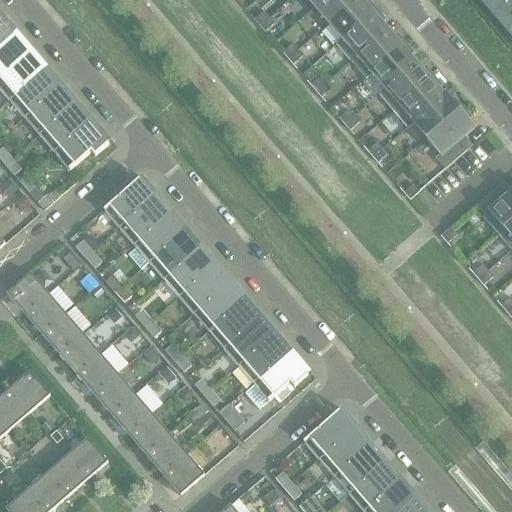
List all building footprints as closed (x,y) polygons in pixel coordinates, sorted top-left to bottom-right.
[(307,0),(314,8),(324,0),(307,0)] [(328,25),(357,0),(324,0),(314,8),(328,25)] [(336,47),(376,12),(369,3),(365,6),(359,0),(357,0),(328,25),(342,40),(335,46),(336,47)] [(511,0),(478,0),(511,39),(511,0)] [(350,63),(387,32),(381,24),(384,21),(376,12),(336,47),(350,63)] [(255,20),(254,21),(260,27),(269,19),(264,13),(255,21),(255,20)] [(0,50),(18,35),(18,34),(14,37),(1,21),(4,18),(3,18),(0,20),(0,50)] [(269,19),(260,27),(265,34),(266,33),(265,33),(275,25),(269,19)] [(365,80),(405,45),(397,36),(394,39),(387,32),(350,63),(365,80)] [(0,50),(0,80),(29,54),(16,38),(19,35),(18,35),(0,50)] [(379,96),(416,65),(409,57),(413,54),(405,45),(365,80),(366,81),(372,75),(384,90),(378,95),(379,96)] [(283,53),(282,54),(288,60),(297,52),(292,46),(283,54),(283,53)] [(0,91),(9,102),(48,69),(47,69),(44,71),(30,55),(33,53),(32,51),(0,80),(0,91)] [(297,52),(288,60),(291,64),(293,66),(294,66),(303,58),(297,52)] [(393,113),(433,78),(425,69),(422,72),(416,65),(379,96),(393,113)] [(24,120),(63,87),(62,86),(59,89),(45,73),(48,70),(48,69),(9,102),(24,120)] [(311,86),(310,87),(316,93),(326,85),(320,78),(311,86)] [(407,129),(445,96),(444,95),(443,96),(437,90),(441,87),(433,78),(393,113),(407,129)] [(326,85),(316,93),(322,99),(322,98),(331,91),(326,85)] [(24,120),(39,137),(74,106),(60,90),(63,87),(24,120)] [(427,141),(462,110),(455,101),(451,104),(445,96),(407,129),(408,130),(413,125),(427,141)] [(39,137),(54,154),(89,123),(75,107),(78,105),(77,103),(74,106),(39,137)] [(460,142),(474,130),(467,122),(470,119),(462,110),(427,141),(440,156),(436,160),(445,171),(472,148),(471,148),(468,151),(460,142)] [(340,119),(339,119),(345,126),(354,118),(349,111),(340,119)] [(354,118),(345,126),(350,132),(351,132),(351,131),(360,124),(354,118)] [(95,158),(109,146),(105,142),(108,139),(107,138),(104,140),(90,124),(93,122),(92,121),(54,154),(70,172),(91,154),(95,158)] [(368,152),(367,152),(373,158),(382,150),(377,144),(368,152)] [(12,161),(3,150),(0,152),(0,161),(5,167),(12,161)] [(382,150),(373,158),(378,165),(379,164),(388,156),(382,150)] [(21,171),(12,161),(5,167),(14,178),(21,171)] [(36,189),(27,178),(19,184),(29,195),(36,189)] [(104,212),(119,230),(154,199),(140,183),(143,180),(142,179),(104,212)] [(20,193),(9,181),(0,188),(0,190),(10,202),(20,193)] [(497,236),(511,222),(511,192),(508,197),(500,188),(503,185),(477,207),(485,217),(483,219),(497,236)] [(410,201),(420,193),(413,186),(404,194),(404,193),(403,194),(410,201)] [(31,207),(22,196),(13,204),(22,215),(31,207)] [(119,230),(134,247),(169,216),(155,200),(158,198),(157,196),(119,230)] [(44,212),(53,205),(47,197),(38,205),(44,212)] [(141,272),(149,264),(184,233),(170,217),(173,215),(172,214),(169,216),(134,247),(137,251),(129,258),(141,272)] [(511,252),(511,251),(511,222),(497,236),(511,252)] [(448,245),(457,237),(457,236),(451,230),(441,238),(448,245)] [(149,264),(164,282),(199,251),(185,235),(188,232),(187,231),(184,233),(149,264)] [(92,253),(83,243),(75,249),(85,260),(92,253)] [(164,282),(179,299),(214,268),(200,252),(203,249),(202,248),(199,251),(164,282)] [(101,264),(92,253),(85,260),(94,271),(101,264)] [(80,268),(69,255),(63,261),(74,273),(80,268)] [(179,299),(194,316),(228,285),(215,269),(218,267),(217,265),(179,299)] [(473,274),(472,274),(478,281),(488,272),(482,266),(473,274)] [(488,272),(478,281),(484,287),(484,286),(493,278),(488,272)] [(24,316),(48,295),(31,275),(7,296),(24,316)] [(90,277),(81,284),(89,293),(97,286),(90,277)] [(122,288),(112,277),(105,284),(114,294),(122,288)] [(194,316),(208,333),(243,302),(230,286),(233,284),(231,283),(194,316)] [(131,299),(122,288),(114,294),(124,305),(131,299)] [(41,336),(65,315),(48,295),(24,316),(41,336)] [(501,306),(501,307),(506,313),(511,308),(511,300),(511,299),(502,307),(501,306)] [(208,333),(223,351),(258,320),(244,304),(247,301),(246,300),(243,302),(208,333)] [(124,321),(116,311),(107,318),(115,328),(124,321)] [(151,323),(142,312),(135,318),(144,329),(151,323)] [(59,356),(83,336),(65,315),(41,336),(59,356)] [(223,351),(238,368),(273,337),(259,321),(262,318),(261,317),(258,320),(223,351)] [(161,333),(151,323),(144,329),(153,340),(161,333)] [(139,339),(132,331),(124,338),(131,346),(139,339)] [(238,368),(253,385),(288,354),(274,338),(277,336),(276,334),(273,337),(238,368)] [(76,376),(100,356),(83,336),(59,356),(76,376)] [(181,357),(172,346),(165,353),(174,363),(181,357)] [(149,349),(142,355),(151,365),(158,359),(149,349)] [(294,389),(308,377),(304,373),(307,370),(306,369),(303,372),(289,356),(292,353),(291,352),(288,354),(253,385),(269,404),(291,385),(294,389)] [(94,397),(118,376),(100,356),(76,376),(94,397)] [(190,368),(181,357),(174,363),(183,374),(190,368)] [(167,369),(159,376),(168,386),(176,379),(167,369)] [(50,397),(30,374),(9,391),(30,415),(50,397)] [(111,417),(135,396),(118,376),(94,397),(111,417)] [(211,392),(202,381),(194,387),(204,398),(211,392)] [(30,415),(9,391),(0,399),(0,421),(9,433),(30,415)] [(191,402),(194,395),(190,391),(184,392),(182,398),(186,403),(191,402)] [(220,402),(211,392),(204,398),(213,409),(220,402)] [(128,437),(152,416),(135,396),(111,417),(128,437)] [(201,421),(210,414),(204,407),(195,415),(201,421)] [(235,420),(226,409),(219,415),(228,426),(235,420)] [(319,462),(357,429),(357,428),(354,431),(340,415),(343,412),(342,411),(303,444),(319,462)] [(146,457),(170,437),(152,416),(128,437),(146,457)] [(0,440),(9,433),(0,421),(0,440)] [(55,429),(49,421),(41,428),(48,436),(55,429)] [(220,429),(210,437),(217,445),(227,437),(220,429)] [(370,449),(373,446),(372,445),(369,448),(355,432),(358,429),(357,429),(319,462),(334,479),(370,449)] [(63,441),(56,433),(50,438),(57,446),(63,441)] [(163,477),(187,457),(170,437),(146,457),(163,477)] [(108,464),(87,440),(67,458),(87,482),(108,464)] [(18,463),(28,454),(22,448),(13,456),(18,463)] [(349,496),(387,463),(383,465),(370,449),(334,479),(349,496)] [(187,457),(163,477),(180,498),(204,477),(203,476),(211,469),(197,453),(195,450),(187,457)] [(87,482),(67,458),(46,476),(67,499),(87,482)] [(362,511),(365,511),(402,480),(401,480),(398,482),(385,466),(388,464),(387,463),(349,496),(362,511)] [(293,484),(284,474),(275,481),(284,492),(293,484)] [(21,486),(11,475),(3,482),(13,493),(21,486)] [(52,511),(67,499),(46,476),(26,493),(42,511),(52,511)] [(400,511),(417,498),(416,497),(413,500),(399,484),(402,481),(402,480),(365,511),(400,511)] [(256,485),(247,493),(252,498),(263,490),(258,484),(256,485)] [(302,495),(293,484),(284,492),(294,502),(302,495)] [(273,492),(263,500),(270,508),(279,500),(273,492)] [(42,511),(26,493),(6,511),(42,511)] [(423,511),(414,501),(417,498),(400,511),(423,511)] [(230,507),(224,511),(248,511),(242,504),(238,500),(230,507)]
